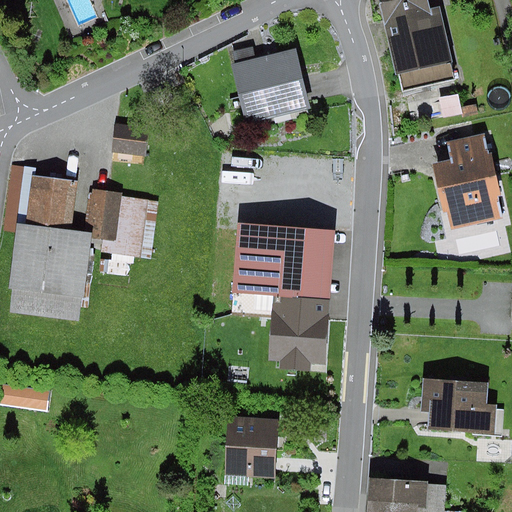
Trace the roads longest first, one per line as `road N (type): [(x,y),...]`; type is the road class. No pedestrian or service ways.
road 1 (residential): [(346,511),(369,106),(338,0)]
road 2 (residential): [(286,0),(26,120)]
